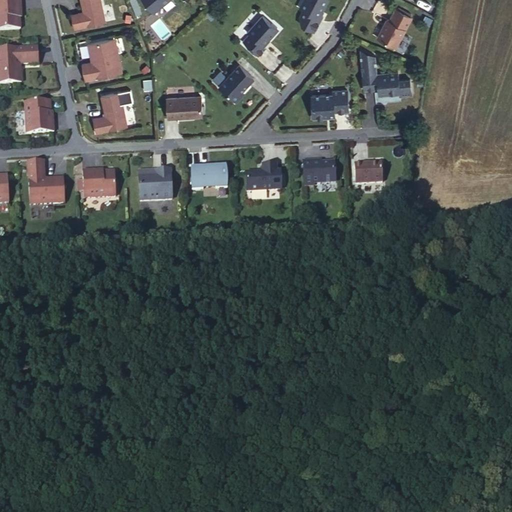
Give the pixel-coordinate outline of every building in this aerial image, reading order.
[(0,0),(0,30),(21,29),(20,10),(21,9),(20,0),(0,0)] [(75,26),(106,20),(101,0),(81,0),(84,10),(72,12),(75,26)] [(148,0),(155,9),(166,0),(148,0)] [(303,0),(300,7),(304,9),(300,16),(303,24),(315,30),(323,14),(321,13),(328,0),(303,0)] [(379,36),(397,46),(413,16),(397,7),(391,20),(388,18),(379,36)] [(244,39),(259,53),(267,45),(264,43),(279,28),(279,25),(274,20),(271,21),(264,14),(249,29),(251,31),(244,39)] [(82,63),(86,80),(123,72),(119,53),(115,54),(111,37),(88,42),(92,61),(82,63)] [(363,70),(364,88),(377,87),(378,93),(388,92),(388,94),(397,93),(397,92),(399,92),(399,96),(411,95),(410,78),(399,79),(398,70),(377,72),(377,69),(376,54),(361,46),(363,70)] [(0,49),(0,84),(21,84),(20,65),(39,64),(38,47),(0,49)] [(220,83),(236,97),(255,76),(240,62),(220,83)] [(317,116),(336,114),(335,109),(350,109),(349,87),(334,88),(334,91),(313,93),(314,113),(317,116)] [(121,92),(102,96),(106,116),(93,119),(96,133),(128,126),(121,92)] [(167,97),(169,118),(204,114),(202,94),(167,97)] [(25,103),(26,135),(54,133),(53,120),(51,121),(50,101),(25,103)] [(301,161),(303,186),(312,185),(312,183),(334,182),(332,162),(319,163),(319,160),(301,161)] [(28,162),(30,206),(65,204),(63,179),(45,180),(44,161),(28,162)] [(354,185),(381,183),(380,163),(353,164),(354,185)] [(245,173),(246,192),(280,189),(279,171),(275,171),(275,164),(261,165),(262,172),(245,173)] [(190,168),(191,190),(203,190),(203,188),(215,187),(215,189),(227,188),(225,166),(214,167),(214,169),(202,170),(202,168),(190,168)] [(138,177),(140,202),(171,200),(170,170),(155,171),(155,175),(138,177)] [(82,172),(84,199),(116,197),(114,172),(95,173),(95,171),(82,172)] [(0,203),(9,203),(8,176),(0,175),(0,203)]
